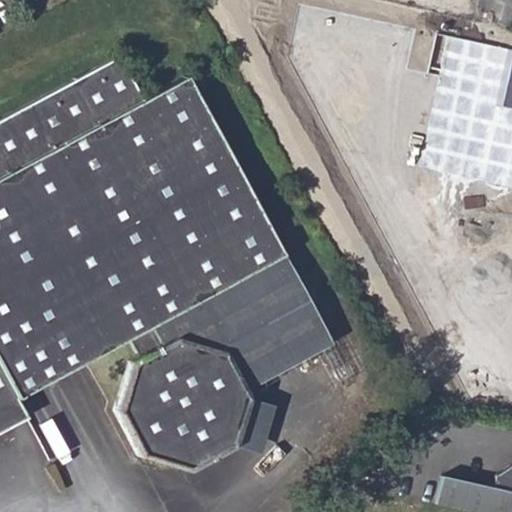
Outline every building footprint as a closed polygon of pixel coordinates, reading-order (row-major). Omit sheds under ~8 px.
[(0,428),(6,426),(0,414),(0,401),(10,396),(122,337),(132,357),(121,363),(107,408),(135,457),(183,472),(229,447),(247,397),(243,390),(223,355),(173,335),(159,341),(146,324),(194,297),(277,252),(180,73),(138,96),(115,54),(0,116),(0,428)] [(467,252),(493,258),(496,244),(471,238),(467,252)] [(511,242),(497,239),(496,244),(493,258),(476,337),(511,345),(511,242)] [(223,355),(243,390),(325,345),(277,252),(194,297),(223,355)] [(0,401),(0,414),(6,426),(21,418),(10,396),(0,401)] [(439,471),(431,500),(484,511),(511,511),(511,458),(510,459),(492,470),(490,482),(439,471)]
